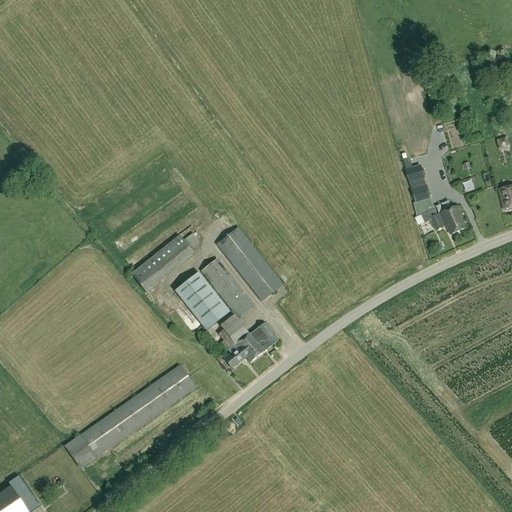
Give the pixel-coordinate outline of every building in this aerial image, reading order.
[(405,170),(416,204),(419,203),(420,207),(427,205),(426,201),(432,199),(428,186),(427,186),(424,179),(425,178),(421,165),(405,170)] [(505,210),(511,208),(511,186),(500,190),(505,210)] [(457,207),(430,219),(436,232),(447,227),(451,236),(466,229),(461,218),(462,218),(457,207)] [(237,229),(216,246),(261,302),(282,286),(237,229)] [(179,236),(130,275),(145,293),(194,254),(191,251),(200,243),(192,233),(183,241),(179,236)] [(216,260),(200,272),(238,320),(254,308),(216,260)] [(174,292),(206,332),(230,313),(198,273),(174,292)] [(257,343),(251,334),(250,333),(235,346),(234,345),(248,334),(234,316),(220,327),(223,331),(217,336),(212,329),(205,334),(222,354),(227,351),(230,355),(224,360),(231,369),(241,361),(240,360),(243,357),(249,364),(264,351),(268,348),(263,342),(262,341),(261,342),(260,341),(257,343)] [(262,341),(263,342),(264,341),(265,343),(268,340),(272,344),(277,341),(265,323),(251,334),(257,343),(260,341),(261,342),(262,341)] [(65,447),(80,469),(133,432),(195,388),(180,367),(65,447)] [(0,511),(27,511),(12,488),(0,496),(0,511)]
